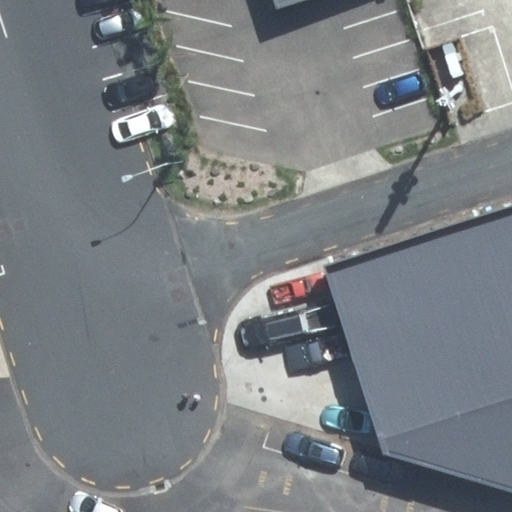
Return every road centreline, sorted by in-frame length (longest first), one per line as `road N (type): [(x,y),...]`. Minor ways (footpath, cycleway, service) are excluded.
road 1 (residential): [(511,156),(85,278)]
road 2 (residential): [(85,278),(0,6)]
